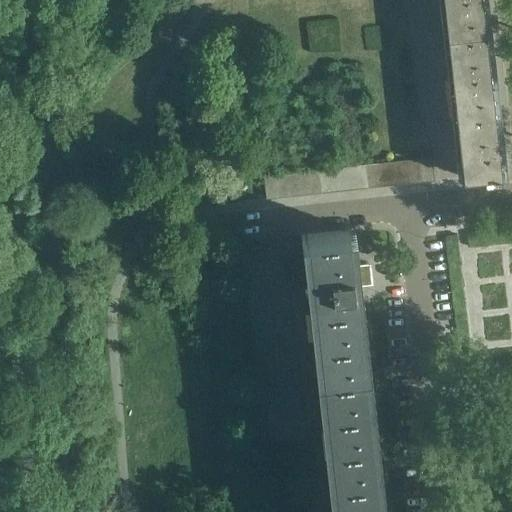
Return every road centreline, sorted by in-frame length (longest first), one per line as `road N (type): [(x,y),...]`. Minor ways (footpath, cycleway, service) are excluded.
road 1 (residential): [(282,442),(259,211),(411,197)]
road 2 (residential): [(440,511),(411,197)]
road 3 (residential): [(448,196),(426,0)]
